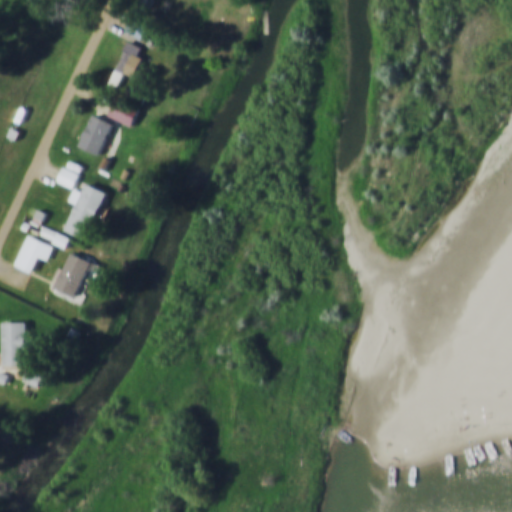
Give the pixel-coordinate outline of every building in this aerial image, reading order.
[(158,9),(162,0),(151,0),(149,5),(158,9)] [(111,82),(120,85),(126,72),(136,76),(148,47),(128,39),(111,82)] [(141,107),(116,97),(108,114),(133,125),(141,107)] [(100,154),(115,122),(95,112),(80,144),(100,154)] [(76,186),(80,171),(62,167),(58,182),(76,186)] [(86,238),(110,192),(90,181),(85,191),(77,187),(69,202),(78,206),(67,228),(86,238)] [(42,233),(67,245),(71,238),(46,226),(42,233)] [(16,263),(33,271),(39,259),(47,262),(55,244),(29,233),(16,263)] [(55,287),(77,297),(94,259),(71,250),(55,287)] [(28,319),(4,319),(4,364),(28,364),(28,319)]
